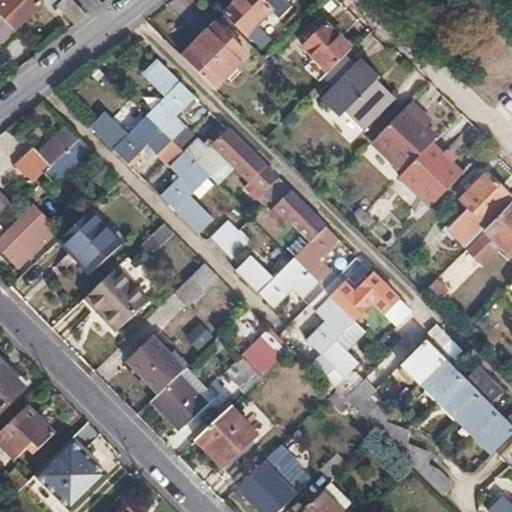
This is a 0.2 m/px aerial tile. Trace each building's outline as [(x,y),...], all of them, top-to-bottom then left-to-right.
[(0,0),(0,16),(12,29),(14,30),(40,4),(36,0),(0,0)] [(64,0),(58,7),(75,24),(87,15),(70,0),(64,0)] [(246,34),(247,33),(270,11),(277,19),(290,7),(283,0),(238,0),(226,13),(246,34)] [(270,11),(247,33),(255,42),(277,19),(270,11)] [(0,16),(0,40),(12,29),(0,16)] [(301,47),(327,74),(349,53),(352,50),(325,24),(301,47)] [(215,26),(183,58),(215,89),(246,57),(215,26)] [(327,74),(326,75),(336,86),(324,99),(341,116),(346,112),(357,122),(389,89),(379,79),(382,75),(363,58),(359,63),(349,53),(327,74)] [(305,342),(324,360),(343,379),(357,364),(335,341),(355,321),(371,304),(395,327),(409,312),(371,275),(364,283),(352,294),(336,278),(321,262),(339,243),(276,180),(227,130),(209,148),(192,131),(176,115),(194,97),(156,60),(141,75),(165,98),(147,116),(128,134),(105,112),(90,127),(128,164),(146,146),(162,162),(178,179),(160,197),(198,235),(213,220),(191,197),(210,178),(227,160),(267,201),(309,243),(293,259),(273,279),(250,256),(235,271),(273,310),(291,291),(307,307),(323,324),(305,342)] [(389,89),(357,122),(365,129),(397,96),(389,89)] [(410,100),(372,140),(402,171),(429,142),(436,136),(425,125),(418,118),(423,113),(410,100)] [(430,120),(423,113),(418,118),(425,125),(430,120)] [(79,137),(70,129),(58,140),(67,149),(79,137)] [(23,160),(38,176),(42,173),(63,152),(67,149),(58,140),(40,158),(32,150),(23,160)] [(402,171),(399,175),(430,205),(461,172),(429,142),(402,171)] [(63,152),(42,173),(54,185),(75,164),(63,152)] [(470,208),(449,229),(464,244),(510,198),(487,175),(462,199),(470,208)] [(118,185),(111,192),(129,210),(136,202),(118,185)] [(511,204),(510,202),(484,229),(466,248),(482,264),(500,245),(511,255),(511,254),(511,204)] [(33,208),(0,239),(0,249),(17,267),(56,231),(33,208)] [(82,219),(52,247),(85,279),(90,274),(114,252),(82,219)] [(160,222),(140,242),(151,252),(171,231),(160,222)] [(210,239),(220,248),(231,259),(248,242),(237,232),(226,222),(210,239)] [(170,235),(154,252),(169,266),(185,249),(170,235)] [(356,258),(336,278),(352,294),(364,283),(360,279),(368,271),(356,258)] [(204,263),(175,292),(187,304),(217,276),(204,263)] [(94,289),(83,298),(114,331),(147,300),(116,268),(100,283),(94,289)] [(90,274),(85,279),(94,289),(100,283),(90,274)] [(444,294),(432,282),(421,293),(433,305),(444,294)] [(428,333),(432,337),(455,360),(462,353),(436,327),(428,333)] [(271,329),(242,356),(244,358),(262,376),(291,350),(271,329)] [(157,395),(178,375),(185,369),(165,350),(170,344),(161,335),(156,340),(152,338),(125,364),(157,395)] [(432,337),(427,342),(445,361),(450,366),(455,360),(432,337)] [(445,361),(427,342),(401,366),(421,385),(438,402),(444,408),(455,419),(473,437),(490,455),(511,433),(511,427),(508,424),(497,413),(489,405),(479,394),(465,380),(462,378),(450,366),(445,361)] [(228,374),(246,392),(262,376),(244,358),(228,374)] [(324,360),(315,369),(319,373),(334,387),(343,379),(324,360)] [(0,361),(0,409),(24,386),(0,361)] [(473,365),(462,378),(465,380),(470,376),(477,368),(473,365)] [(501,392),(477,368),(470,376),(494,400),(501,392)] [(295,396),(312,413),(336,390),(334,387),(319,373),(295,396)] [(157,395),(151,401),(181,431),(207,405),(178,375),(157,395)] [(470,376),(465,380),(479,394),(489,405),(494,400),(470,376)] [(380,433),(409,463),(441,494),(451,483),(438,470),(426,465),(428,455),(426,453),(405,444),(407,434),(406,432),(385,422),(385,411),(364,401),(374,391),(363,380),(351,392),(345,398),(380,433)] [(27,406),(11,422),(15,426),(0,440),(0,461),(6,468),(32,442),(37,447),(51,431),(27,406)] [(229,409),(196,440),(221,467),(255,434),(229,409)] [(68,440),(33,474),(68,510),(103,476),(68,440)] [(278,447),(237,488),(260,511),(276,511),(310,479),(278,447)] [(322,471),(332,481),(347,466),(337,456),(322,471)] [(1,483),(11,495),(26,480),(15,469),(1,483)] [(322,492),(341,511),(343,511),(353,502),(332,481),(322,492)] [(341,511),(322,492),(301,511),(341,511)] [(511,511),(511,505),(504,497),(490,511),(511,511)]
